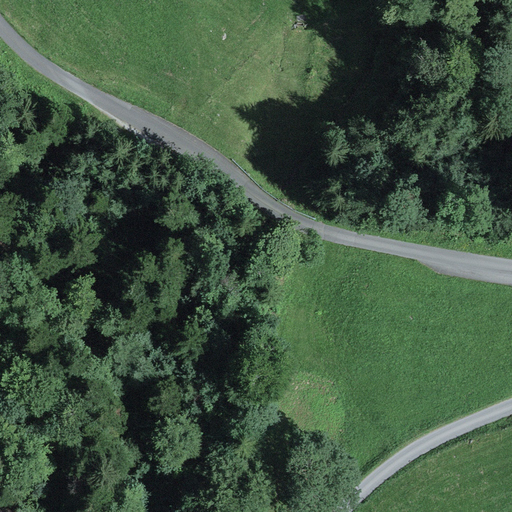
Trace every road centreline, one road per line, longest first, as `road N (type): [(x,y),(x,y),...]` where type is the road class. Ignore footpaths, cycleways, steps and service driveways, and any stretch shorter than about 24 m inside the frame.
road 1 (unclassified): [(0,25),(46,71),(312,229),(511,271)]
road 2 (unclassified): [(511,410),(414,452),(340,511)]
